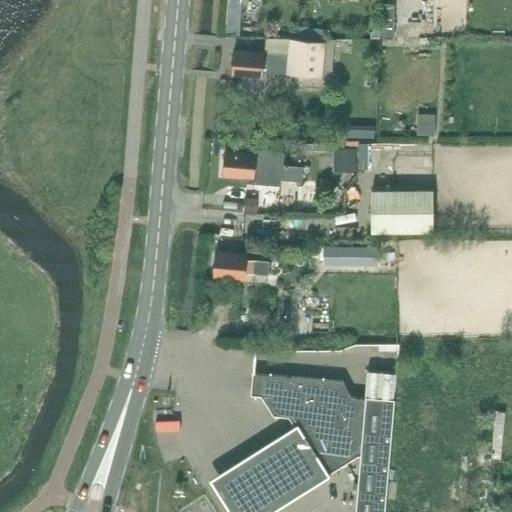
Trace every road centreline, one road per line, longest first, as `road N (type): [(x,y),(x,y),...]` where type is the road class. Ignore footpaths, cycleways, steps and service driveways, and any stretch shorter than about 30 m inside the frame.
road 1 (tertiary): [(131,387),(149,324),(171,167),(183,0)]
road 2 (tertiary): [(131,387),(76,511)]
road 3 (tertiary): [(106,511),(132,416),(131,387)]
